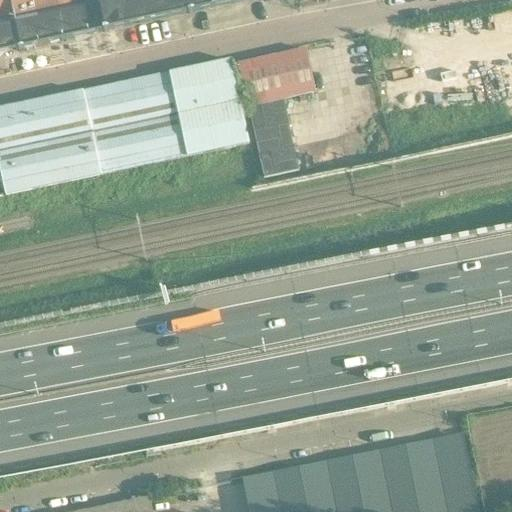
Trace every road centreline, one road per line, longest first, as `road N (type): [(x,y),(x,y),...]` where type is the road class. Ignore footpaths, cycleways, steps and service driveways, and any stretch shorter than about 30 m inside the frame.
road 1 (unclassified): [(0,501),(511,395)]
road 2 (motorway): [(0,430),(511,333)]
road 3 (motorway): [(511,276),(0,373)]
road 4 (unclassified): [(0,93),(453,0)]
